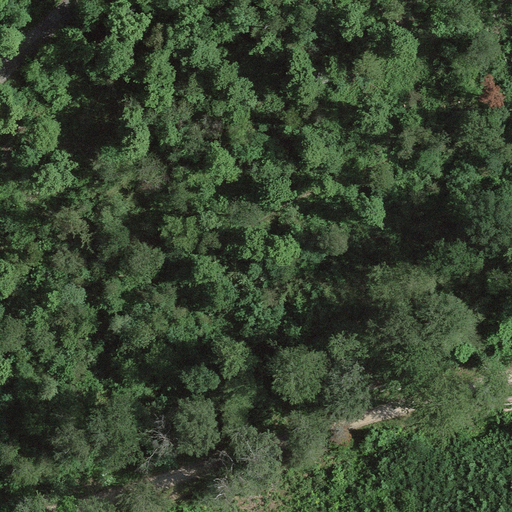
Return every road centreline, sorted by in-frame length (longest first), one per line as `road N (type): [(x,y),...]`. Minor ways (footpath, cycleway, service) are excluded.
road 1 (track): [(71,511),(182,473),(511,382)]
road 2 (unclassified): [(0,83),(91,0)]
